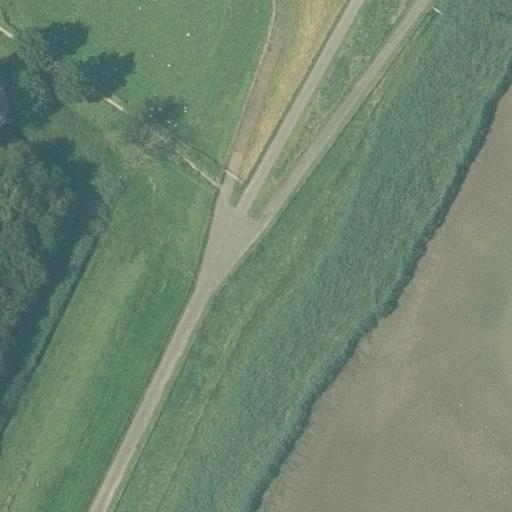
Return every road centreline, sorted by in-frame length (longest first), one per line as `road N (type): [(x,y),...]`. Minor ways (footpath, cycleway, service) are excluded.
road 1 (track): [(218,258),(273,207),(423,0)]
road 2 (track): [(218,258),(356,0)]
road 3 (track): [(97,511),(218,258)]
road 4 (track): [(224,193),(286,18),(283,0)]
